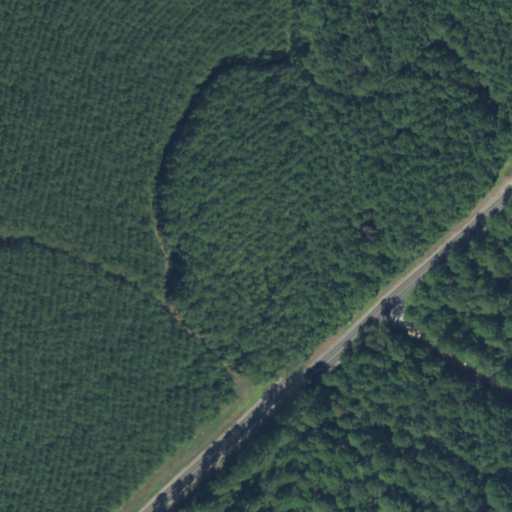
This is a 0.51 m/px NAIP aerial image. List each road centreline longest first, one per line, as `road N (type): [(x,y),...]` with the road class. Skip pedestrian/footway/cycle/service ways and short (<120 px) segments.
road 1 (tertiary): [(159,511),(511,191)]
road 2 (residential): [(263,418),(107,240),(0,192)]
road 3 (residential): [(511,403),(380,306)]
